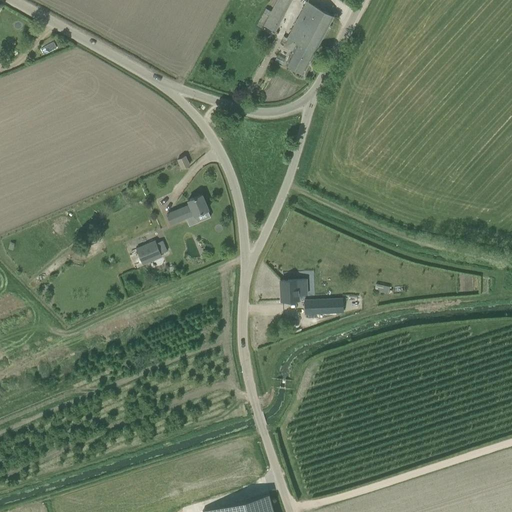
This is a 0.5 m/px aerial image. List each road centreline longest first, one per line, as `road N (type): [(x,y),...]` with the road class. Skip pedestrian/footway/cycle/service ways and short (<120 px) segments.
road 1 (unclassified): [(290,511),(245,367),(248,266)]
road 2 (track): [(286,185),(417,240),(511,262)]
road 3 (unclassified): [(511,442),(293,511)]
road 4 (unclassified): [(248,266),(227,166),(163,84)]
road 5 (unclassified): [(248,266),(286,185),(313,98)]
road 6 (unclassified): [(163,84),(12,0)]
road 7 (unclassified): [(313,98),(249,112),(163,84)]
